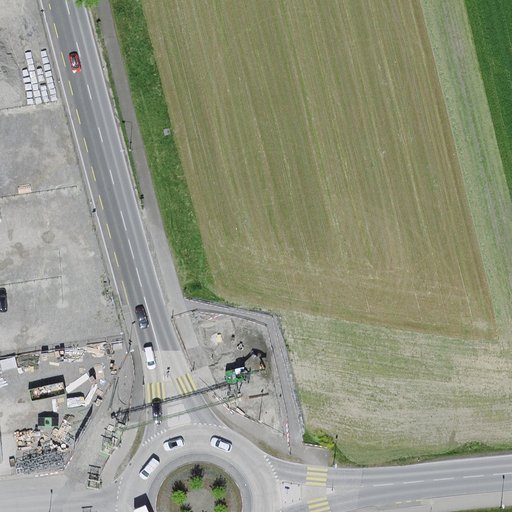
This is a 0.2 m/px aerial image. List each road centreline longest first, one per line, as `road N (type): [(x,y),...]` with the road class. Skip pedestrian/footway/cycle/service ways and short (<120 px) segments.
road 1 (secondary): [(68,0),(156,350)]
road 2 (secondary): [(511,477),(370,488)]
road 3 (unclassified): [(132,501),(0,511)]
